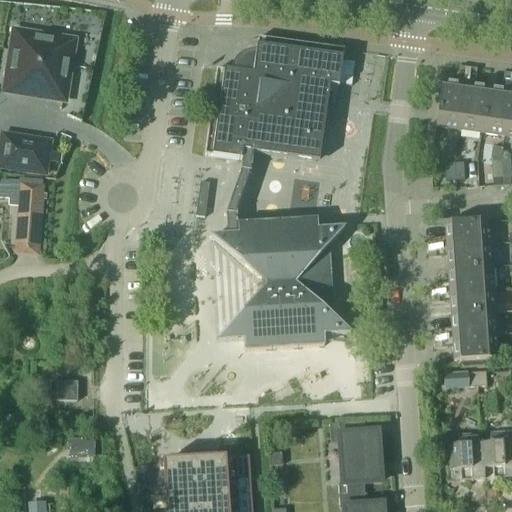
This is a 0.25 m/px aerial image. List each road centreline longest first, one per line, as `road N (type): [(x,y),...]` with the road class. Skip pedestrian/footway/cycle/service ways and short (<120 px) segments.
road 1 (residential): [(413,511),(393,204)]
road 2 (residential): [(393,204),(412,6)]
